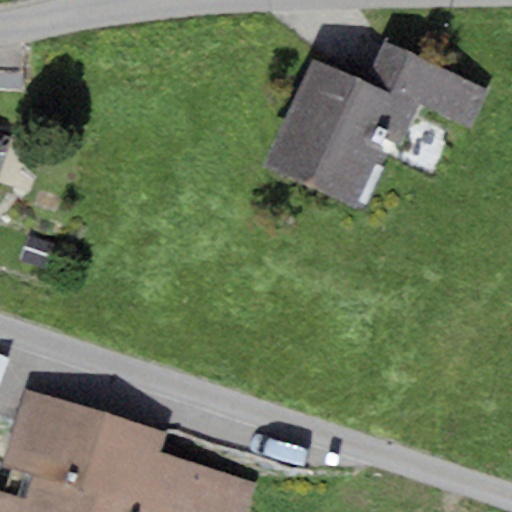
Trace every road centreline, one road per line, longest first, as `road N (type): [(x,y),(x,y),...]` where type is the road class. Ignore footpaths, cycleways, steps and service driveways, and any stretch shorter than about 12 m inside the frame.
road 1 (residential): [(511,500),(0,336)]
road 2 (residential): [(248,0),(120,7),(0,31)]
